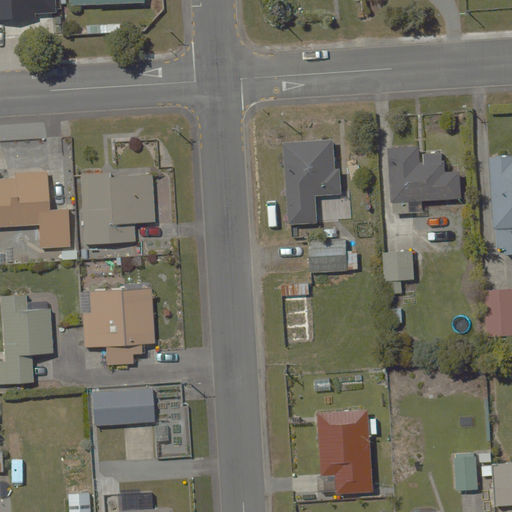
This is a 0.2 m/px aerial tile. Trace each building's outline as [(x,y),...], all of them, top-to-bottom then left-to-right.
[(340,138),(282,140),(285,223),(316,222),(315,194),(342,193),(340,138)] [(442,171),(442,153),(420,153),(420,144),(392,144),(393,212),(411,212),(411,197),(462,197),(462,171),(442,171)] [(506,253),(511,253),(511,157),(491,158),(492,225),(497,225),(497,247),(506,247),(506,253)] [(13,176),(0,176),(0,224),(38,223),(39,246),(67,245),(65,204),(47,204),(46,166),(13,167),(13,176)] [(149,169),(79,173),(83,242),(134,239),(133,222),(152,221),(149,169)] [(310,237),(310,270),(358,269),(358,236),(310,237)] [(401,276),(414,276),(413,251),(383,251),(384,293),(401,292),(401,276)] [(308,271),(281,272),(283,345),(309,344),(308,271)] [(151,282),(89,283),(90,309),(81,309),(81,346),(105,346),(105,363),(133,363),(133,352),(142,352),(142,340),(152,340),(151,282)] [(511,287),(482,289),(484,334),(511,333),(511,287)] [(24,291),(0,292),(0,321),(2,357),(0,357),(0,381),(32,379),(30,354),(51,353),(47,305),(25,306),(24,291)] [(404,306),(385,306),(385,323),(404,323),(404,306)] [(93,391),(94,421),(151,418),(150,389),(93,391)] [(316,406),(318,475),(292,476),(293,495),(372,493),(370,404),(316,406)] [(395,438),(379,438),(379,458),(395,458),(395,438)] [(476,450),(453,451),(454,488),(477,487),(476,450)] [(511,461),(493,462),(494,505),(511,504),(511,461)] [(91,511),(90,488),(66,490),(66,511),(91,511)]
